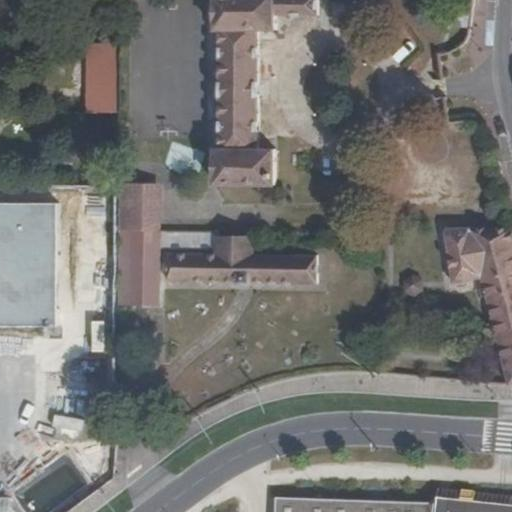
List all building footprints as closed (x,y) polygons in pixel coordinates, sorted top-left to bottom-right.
[(219,0),(219,35),(224,35),(226,154),(221,153),(221,189),(280,189),(280,154),(265,154),(263,36),(280,35),(280,21),(322,21),(322,0),(219,0)] [(473,32),(475,18),(464,16),(462,31),(473,32)] [(467,46),(441,52),(447,77),(473,71),(467,46)] [(123,192),(123,234),(161,235),(161,192),(123,192)] [(0,203),(0,325),(59,326),(61,204),(0,203)] [(511,230),(455,233),(448,240),(459,291),(487,286),(511,375),(511,230)] [(161,235),(123,234),(124,257),(162,257),(163,235),(161,235)] [(219,236),(219,257),(254,257),(255,237),(219,236)] [(162,257),(124,257),(123,308),(161,308),(162,257)] [(219,257),(175,257),(174,285),(321,287),(321,258),(254,257),(219,257)] [(108,349),(107,320),(96,320),(97,349),(108,349)] [(436,511),(511,511),(511,495),(439,489),(437,503),(436,511)] [(436,511),(437,503),(278,498),(277,511),(436,511)]
